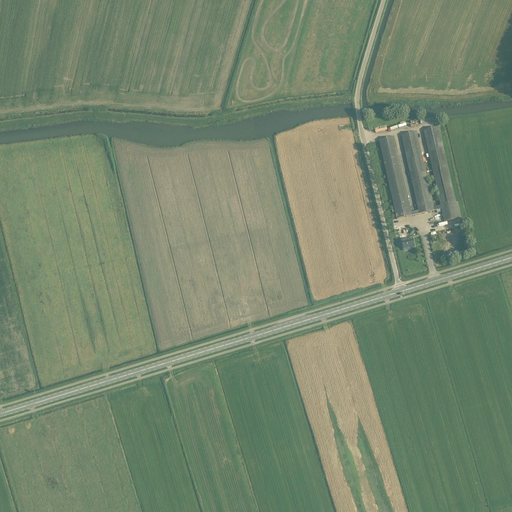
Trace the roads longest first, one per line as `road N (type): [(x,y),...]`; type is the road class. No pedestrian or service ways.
road 1 (primary): [(0,416),(399,291)]
road 2 (track): [(0,125),(93,115),(196,122),(356,98)]
road 3 (unclassified): [(399,291),(356,98),(384,0)]
